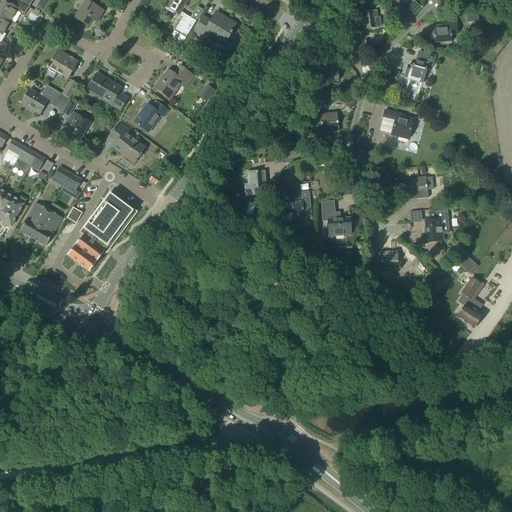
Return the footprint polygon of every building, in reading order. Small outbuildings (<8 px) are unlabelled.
[(0,0),(0,16),(9,22),(17,10),(24,15),(28,8),(16,1),(14,0),(7,0),(5,3),(0,0)] [(16,0),(16,1),(28,8),(33,0),(16,0)] [(40,0),(37,6),(43,10),(47,4),(40,0)] [(165,7),(178,16),(187,0),(165,0),(165,1),(166,3),(167,4),(165,7)] [(103,12),(85,1),(76,17),(90,25),(93,19),(97,22),(103,12)] [(414,2),(405,10),(411,16),(420,8),(414,2)] [(360,31),(374,29),(380,28),(379,18),(377,18),(376,11),(358,14),(360,31)] [(224,43),(235,24),(216,12),(210,21),(203,16),(194,31),(202,36),(205,31),(224,43)] [(196,22),(184,15),(182,18),(171,36),(183,43),(196,22)] [(477,15),(465,16),(466,23),(478,22),(477,15)] [(9,22),(0,16),(0,42),(1,43),(5,36),(2,35),(9,22)] [(485,16),(482,21),(487,24),(490,18),(485,16)] [(434,43),(452,42),(451,42),(451,35),(457,34),(456,21),(443,22),(443,26),(433,27),(434,43)] [(344,36),(352,35),(351,26),(343,27),(344,36)] [(49,69),(46,75),(53,79),(56,73),(68,80),(78,63),(57,51),(47,68),(49,69)] [(403,79),(422,85),(428,67),(432,68),(435,57),(418,52),(415,61),(413,60),(411,67),(407,66),(403,79)] [(153,89),(167,100),(178,85),(184,89),(193,77),(179,67),(173,75),(167,71),(160,80),(153,89)] [(338,81),(337,68),(320,69),(321,83),(338,81)] [(97,75),(86,92),(120,112),(127,100),(118,94),(121,89),(97,75)] [(69,81),(61,95),(69,100),(78,86),(69,81)] [(51,106),(55,100),(57,101),(60,95),(46,86),(43,92),(45,94),(42,98),(29,90),(20,105),(39,116),(46,103),(51,106)] [(199,97),(206,102),(214,91),(207,86),(199,97)] [(69,100),(60,95),(57,101),(56,101),(61,104),(57,110),(62,113),(65,106),(69,100)] [(349,98),(346,104),(352,108),(355,102),(349,98)] [(70,102),(63,114),(68,117),(75,105),(70,102)] [(146,106),(133,124),(147,134),(161,116),(163,118),(167,112),(157,104),(152,110),(146,106)] [(408,140),(412,120),(403,118),(404,116),(384,111),(382,119),(383,119),(383,118),(394,121),(391,133),(398,134),(397,138),(408,140)] [(321,134),(338,132),(336,113),(319,115),(320,129),(321,134)] [(65,135),(78,143),(90,124),(73,114),(67,123),(70,125),(65,135)] [(306,126),(314,125),(314,114),(306,115),(306,126)] [(125,157),(133,163),(143,149),(126,136),(129,132),(119,124),(109,137),(116,143),(114,146),(127,155),(125,157)] [(276,130),(278,147),(292,145),(290,128),(276,130)] [(17,160),(24,148),(12,142),(5,153),(17,160)] [(24,148),(17,160),(29,167),(36,155),(24,148)] [(36,155),(29,167),(38,172),(45,160),(36,155)] [(64,185),(70,174),(59,168),(53,178),(64,185)] [(247,185),(243,185),(244,196),(258,195),(257,189),(266,188),(264,172),(246,173),(247,185)] [(46,177),(40,173),(39,174),(39,176),(38,176),(38,179),(39,182),(40,181),(41,183),(42,184),(46,177)] [(70,174),(64,185),(75,192),(81,181),(70,174)] [(141,179),(146,185),(152,179),(147,174),(141,179)] [(155,177),(151,182),(155,185),(159,179),(155,177)] [(428,200),(428,192),(434,192),(433,180),(427,180),(427,179),(409,180),(411,199),(418,198),(418,201),(428,200)] [(0,216),(11,197),(0,190),(0,216)] [(282,221),(309,219),(308,199),(301,200),(300,194),(281,195),(281,202),(280,202),(282,221)] [(82,236),(67,256),(89,272),(104,252),(101,250),(105,246),(106,246),(106,247),(106,246),(107,246),(132,213),(132,212),(132,211),(110,195),(109,195),(108,195),(83,229),(83,230),(84,230),(88,233),(85,238),(82,236)] [(0,220),(11,227),(26,201),(21,198),(19,201),(11,197),(0,216),(0,220)] [(255,200),(251,218),(261,221),(265,203),(255,200)] [(32,239),(48,212),(35,204),(19,232),(32,239)] [(76,224),(82,214),(81,213),(72,208),(66,219),(75,224),(76,224)] [(404,211),(404,220),(414,220),(413,211),(404,211)] [(441,225),(441,220),(444,220),(443,211),(429,213),(430,221),(424,221),(427,243),(443,242),(442,234),(448,234),(447,224),(441,225)] [(48,212),(32,239),(45,247),(61,219),(48,212)] [(335,219),(335,213),(321,213),(322,222),(327,222),(328,238),(351,236),(350,218),(335,219)] [(397,266),(397,252),(379,253),(380,267),(397,266)] [(469,272),(475,264),(461,254),(455,261),(469,272)] [(469,272),(468,273),(471,275),(477,266),(475,264),(469,272)] [(462,322),(463,322),(467,324),(467,326),(470,328),(471,327),(473,328),(481,317),(476,313),(481,306),(471,300),(480,286),(471,279),(461,294),(463,295),(458,302),(464,307),(457,318),(459,319),(459,320),(462,322)]
